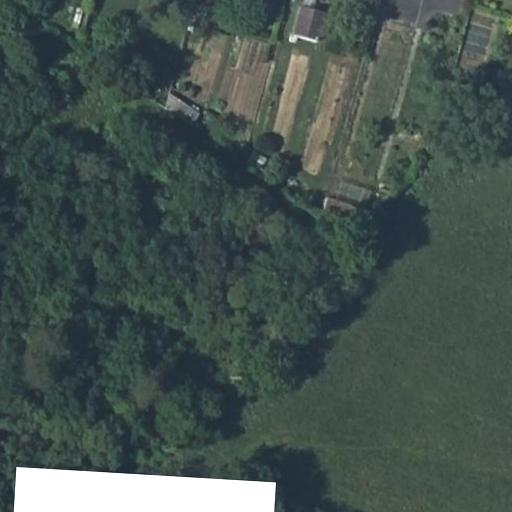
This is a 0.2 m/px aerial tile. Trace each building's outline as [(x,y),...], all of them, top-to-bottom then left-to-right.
[(322,13),(299,7),(292,36),(314,43),(322,13)] [(451,83),(449,89),(463,93),(465,87),(451,83)] [(449,89),(444,108),(458,111),(463,93),(449,89)] [(169,94),(165,109),(181,120),(189,106),(169,94)] [(290,179),(286,187),(300,195),(305,187),(290,179)] [(325,197),(321,212),(327,214),(331,200),(325,197)] [(321,212),(320,215),(353,237),(355,236),(358,224),(352,222),(355,208),(331,200),(327,214),(321,212)] [(355,208),(352,222),(358,224),(362,210),(355,208)]
